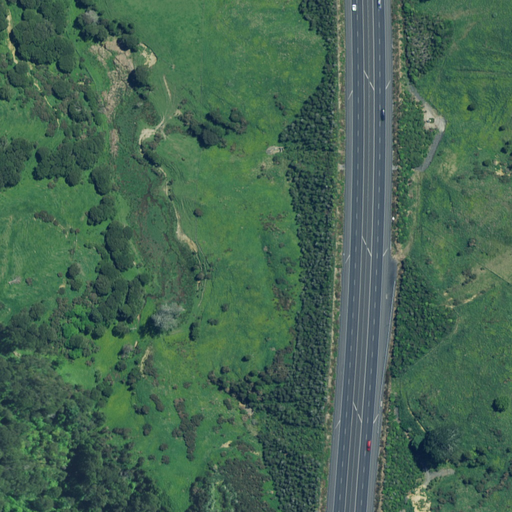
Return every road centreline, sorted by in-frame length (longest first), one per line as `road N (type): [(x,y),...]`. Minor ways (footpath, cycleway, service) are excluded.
road 1 (motorway): [(334,511),(354,162),(348,0)]
road 2 (motorway): [(375,0),(380,174),(361,511)]
